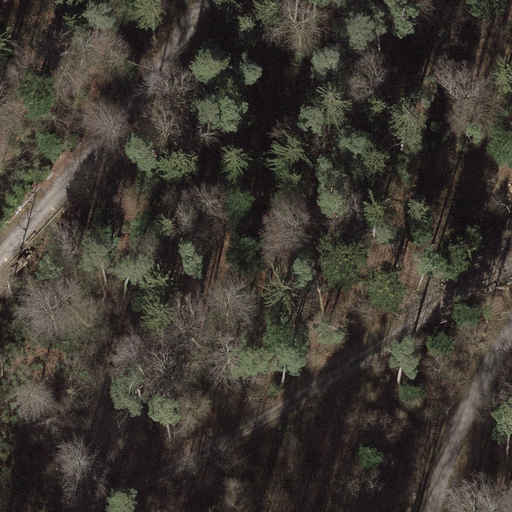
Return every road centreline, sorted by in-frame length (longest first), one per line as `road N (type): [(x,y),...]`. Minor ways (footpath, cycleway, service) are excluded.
road 1 (track): [(511,261),(307,391),(83,511)]
road 2 (track): [(0,255),(101,139),(205,0)]
road 3 (track): [(511,332),(467,409),(433,511)]
